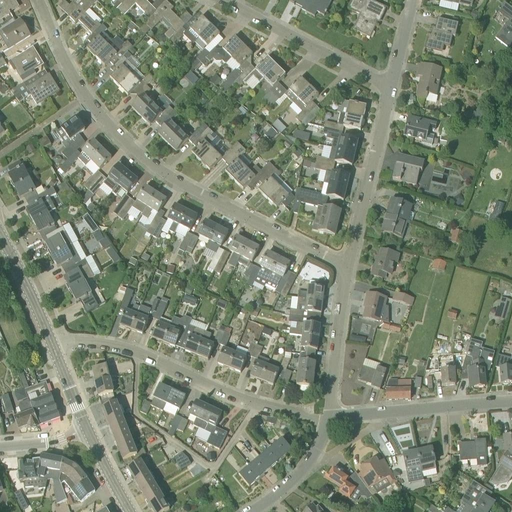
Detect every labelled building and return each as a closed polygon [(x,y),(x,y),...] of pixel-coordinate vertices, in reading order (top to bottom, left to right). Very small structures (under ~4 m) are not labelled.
[(18,7),(13,0),(0,0),(0,18),(5,15),(6,17),(10,14),(9,13),(18,7)] [(97,2),(95,0),(84,0),(83,2),(77,8),(68,17),(75,24),(78,21),(92,35),(101,26),(96,21),(94,23),(85,14),(97,2)] [(126,0),(95,0),(97,2),(98,0),(116,0),(121,4),(116,10),(117,10),(126,0)] [(126,0),(117,10),(124,17),(136,5),(140,9),(137,13),(144,19),(146,18),(148,20),(156,11),(144,0),(126,0)] [(303,6),(302,8),(301,10),(314,17),(317,13),(324,16),(329,6),(318,0),(288,0),(288,1),(296,5),(297,3),(303,6)] [(362,16),(355,32),(370,39),(377,23),(375,21),(378,14),(383,16),(386,8),(368,0),(352,0),(348,10),(362,16)] [(58,7),(64,13),(68,17),(77,8),(72,4),(69,7),(64,1),(58,7)] [(166,2),(156,11),(148,20),(139,29),(145,35),(150,30),(151,31),(164,19),(173,28),(164,36),(169,41),(173,37),(182,28),(185,25),(170,11),(173,8),(166,2)] [(510,20),(496,38),(509,48),(511,43),(511,9),(503,3),(497,11),(510,20)] [(192,45),(198,39),(211,27),(201,18),(189,30),(186,33),(186,32),(183,36),(192,45)] [(434,45),(443,47),(445,41),(451,42),(452,37),(455,38),(458,24),(438,19),(434,37),(428,35),(425,45),(434,47),(434,45)] [(2,31),(11,48),(31,36),(21,20),(2,31)] [(101,26),(92,35),(87,41),(91,45),(86,49),(95,59),(108,46),(99,38),(107,30),(102,25),(101,26)] [(219,35),(211,27),(198,39),(207,48),(219,35)] [(182,28),(173,37),(178,41),(183,36),(186,32),(182,28)] [(195,69),(197,70),(202,65),(205,67),(213,59),(216,62),(221,62),(222,61),(225,64),(243,46),(234,38),(221,52),(220,51),(216,51),(214,52),(213,51),(201,63),(195,69)] [(108,46),(95,59),(104,67),(109,63),(113,67),(127,52),(132,47),(127,42),(120,49),(113,41),(108,46)] [(252,55),(243,46),(225,64),(226,65),(231,59),(239,66),(225,80),(227,82),(220,89),(224,93),(233,84),(233,83),(242,75),(251,66),(247,61),(252,55)] [(33,49),(14,60),(24,77),(43,65),(33,49)] [(201,63),(213,51),(215,49),(214,49),(209,55),(204,51),(196,59),(201,63)] [(132,57),(127,52),(113,67),(117,70),(110,79),(118,87),(136,70),(128,61),(132,57)] [(233,83),(233,84),(238,88),(243,83),(245,85),(253,77),(259,84),(264,79),(276,67),(268,58),(255,70),(251,66),(242,75),(233,83)] [(420,82),(417,97),(427,99),(428,95),(437,97),(443,70),(422,65),(419,77),(423,78),(422,82),(420,82)] [(285,76),(276,67),(264,79),(273,88),(285,76)] [(136,70),(118,87),(128,97),(132,92),(136,96),(146,86),(153,79),(148,75),(139,84),(131,75),(136,70)] [(198,81),(192,73),(187,77),(193,84),(198,81)] [(33,92),(30,95),(36,105),(59,92),(49,75),(30,87),(33,92)] [(310,88),(300,78),(284,95),(293,104),(310,88)] [(132,109),(141,118),(153,106),(153,105),(144,97),(150,90),(146,86),(136,96),(140,100),(132,109)] [(312,103),(318,96),(310,88),(293,104),(301,113),(295,119),(299,124),(308,115),(316,107),(312,103)] [(24,100),(15,89),(10,92),(19,103),(24,100)] [(266,104),(275,95),(270,91),(262,100),(266,104)] [(279,100),(275,95),(266,104),(270,108),(279,100)] [(155,122),(159,126),(173,111),(168,107),(166,109),(158,100),(153,105),(153,106),(141,118),(150,127),(155,122)] [(347,109),(346,115),(363,120),(366,107),(343,102),(341,108),(347,109)] [(173,111),(159,126),(163,130),(158,135),(167,144),(183,127),(179,131),(170,123),(177,116),(173,111)] [(325,122),(324,128),(342,133),(343,128),(360,132),(363,120),(346,115),(340,114),(337,125),(325,122)] [(308,115),(299,124),(303,128),(313,120),(308,115)] [(76,119),(61,129),(56,133),(63,143),(62,144),(66,150),(61,155),(67,160),(76,151),(71,146),(81,138),(79,135),(84,131),(76,119)] [(407,123),(404,136),(423,141),(424,135),(428,136),(430,129),(436,130),(437,124),(416,119),(414,124),(407,123)] [(282,133),(287,128),(279,120),(274,124),(282,133)] [(192,136),(183,127),(167,144),(176,153),(188,141),(192,145),(208,129),(203,124),(192,136)] [(342,133),(324,128),(322,134),(328,136),(327,139),(333,141),(331,149),(354,155),(358,142),(341,138),(342,133)] [(191,154),(200,163),(212,151),(208,146),(213,140),(209,136),(212,133),(208,129),(192,145),(196,148),(191,154)] [(309,141),(311,134),(296,130),(294,138),(309,141)] [(47,138),(38,142),(42,150),(51,145),(47,138)] [(81,156),(76,151),(67,160),(67,161),(59,169),(64,174),(73,165),(72,165),(78,159),(85,167),(102,150),(93,141),(82,153),(83,154),(81,156)] [(221,159),(212,151),(200,163),(210,172),(222,160),(226,164),(242,148),(240,146),(237,143),(221,159)] [(225,173),(234,181),(246,169),(237,160),(246,152),(242,148),(226,164),(230,167),(225,173)] [(317,157),(315,164),(334,168),(335,163),(352,167),(354,155),(331,149),(328,160),(317,157)] [(111,159),(102,150),(85,167),(86,167),(91,162),(100,171),(111,159)] [(399,157),(393,180),(417,186),(420,172),(422,172),(425,163),(399,157)] [(29,179),(19,162),(8,168),(11,174),(7,176),(14,188),(29,179)] [(251,174),(246,169),(234,181),(243,190),(255,178),(259,182),(273,167),(269,163),(261,172),(255,166),(252,170),(253,171),(251,174)] [(323,184),(329,185),(346,189),(349,177),(332,173),(334,168),(315,164),(314,169),(326,172),(323,184)] [(104,184),(113,192),(128,174),(118,166),(108,178),(108,179),(106,181),(102,176),(88,191),(93,196),(104,184)] [(258,191),(268,200),(280,188),(270,179),(278,172),(273,167),(259,182),(263,186),(258,191)] [(88,191),(102,176),(97,172),(84,187),(88,191)] [(137,182),(128,174),(113,192),(112,193),(116,197),(122,190),(127,194),(137,182)] [(35,191),(29,179),(14,188),(20,200),(24,198),(26,203),(38,197),(35,191)] [(329,185),(326,197),(343,202),(346,189),(329,185)] [(132,208),(143,215),(156,194),(145,187),(135,203),(130,200),(117,218),(122,221),(132,208)] [(285,208),(290,204),(295,198),(290,194),(288,196),(280,188),(268,200),(276,209),(281,204),(285,208)] [(26,210),(32,222),(48,213),(42,202),(56,195),(53,189),(45,193),(38,197),(26,203),(29,208),(26,210)] [(297,189),(296,196),(319,201),(323,202),(324,196),(320,196),(321,195),(297,189)] [(143,215),(142,216),(152,223),(146,233),(151,236),(161,220),(165,214),(160,211),(166,201),(156,194),(143,215)] [(117,218),(130,200),(124,196),(112,213),(117,218)] [(318,208),(318,207),(319,201),(296,196),(294,202),(300,203),(318,208)] [(51,199),(44,202),(49,213),(56,210),(51,199)] [(397,204),(390,202),(386,216),(405,222),(411,224),(414,214),(409,213),(411,206),(412,206),(398,201),(397,204)] [(300,203),(294,202),(293,206),(291,213),(298,215),(300,203)] [(497,203),(490,221),(499,224),(506,206),(497,203)] [(175,206),(167,220),(173,223),(169,232),(174,235),(178,226),(179,226),(186,212),(175,206)] [(341,212),(318,207),(318,208),(315,219),(338,224),(341,212)] [(197,217),(186,212),(179,226),(190,232),(197,217)] [(48,213),(32,222),(38,234),(42,232),(45,237),(57,231),(56,231),(54,226),(48,213)] [(98,230),(88,215),(83,219),(93,233),(98,230)] [(405,222),(386,216),(383,227),(386,228),(384,234),(402,239),(401,238),(403,232),(402,231),(405,222)] [(335,237),(338,224),(315,219),(312,231),(335,237)] [(166,223),(161,220),(151,236),(157,240),(166,223)] [(198,236),(209,242),(217,227),(205,222),(198,236)] [(228,233),(217,227),(209,242),(205,250),(215,255),(208,269),(214,271),(224,251),(219,249),(220,247),(221,247),(228,233)] [(45,244),(51,256),(72,245),(63,228),(56,231),(57,231),(45,237),(48,243),(45,244)] [(452,231),(451,236),(461,239),(464,239),(466,233),(456,231),(456,232),(452,231)] [(187,233),(181,245),(179,250),(184,253),(184,252),(185,252),(193,236),(187,233)] [(105,240),(102,234),(98,236),(104,248),(111,245),(108,238),(105,240)] [(190,255),(193,251),(199,239),(193,236),(185,252),(190,255)] [(451,236),(449,242),(459,245),(461,239),(451,236)] [(230,264),(235,267),(248,243),(237,237),(229,251),(236,254),(234,257),(233,257),(230,264)] [(259,248),(248,243),(235,267),(236,268),(238,263),(248,268),(244,276),(246,277),(244,280),(248,282),(255,268),(249,265),(250,263),(251,263),(259,248)] [(81,262),(72,245),(51,256),(57,268),(61,267),(63,272),(76,266),(85,261),(85,260),(81,262)] [(214,271),(214,272),(219,274),(230,254),(224,251),(214,271)] [(381,251),(378,262),(375,261),(371,276),(382,279),(383,273),(391,275),(393,263),(396,263),(398,255),(381,251)] [(279,258),(268,253),(260,267),(262,268),(260,270),(255,268),(248,282),(246,286),(252,289),(257,277),(267,282),(279,258)] [(280,295),(290,275),(291,274),(286,271),(290,264),(279,258),(267,282),(265,287),(280,295)] [(444,271),(447,263),(437,260),(434,268),(444,271)] [(94,278),(85,261),(76,266),(63,272),(66,278),(63,279),(69,291),(84,283),(85,283),(94,278)] [(296,277),(290,275),(280,295),(286,298),(296,277)] [(84,283),(69,291),(75,303),(80,300),(84,308),(95,302),(85,283),(84,283)] [(299,292),(298,299),(322,302),(324,290),(308,288),(308,293),(299,292)] [(127,290),(125,294),(120,306),(126,309),(133,292),(127,290)] [(414,299),(395,293),(393,301),(412,307),(414,299)] [(379,322),(381,322),(389,324),(388,308),(384,307),(386,299),(367,294),(365,303),(367,303),(363,319),(379,322)] [(148,317),(154,320),(162,299),(156,296),(155,300),(148,317)] [(498,306),(495,318),(506,321),(511,301),(502,298),(499,307),(498,306)] [(168,301),(162,299),(154,320),(160,322),(167,304),(168,301)] [(321,315),(322,302),(298,299),(297,306),(306,307),(305,313),(321,315)] [(131,313),(125,311),(119,326),(131,331),(137,315),(140,308),(134,306),(131,313)] [(289,316),(302,318),(303,312),(290,310),(289,316)] [(137,315),(131,331),(142,335),(148,320),(137,315)] [(289,335),(302,337),(318,339),(320,326),(301,324),(302,318),(289,316),(288,323),(297,324),(296,330),(290,329),(289,335)] [(172,321),(169,329),(163,344),(175,348),(178,340),(183,342),(188,327),(178,323),(172,321)] [(380,328),(399,332),(400,328),(390,325),(390,324),(389,324),(381,322),(380,328)] [(151,339),(163,344),(169,329),(157,324),(151,339)] [(188,327),(183,342),(188,344),(184,352),(196,356),(205,334),(194,329),(188,327)] [(219,345),(226,329),(220,327),(219,331),(218,331),(214,343),(219,345)] [(226,329),(219,345),(225,348),(230,335),(229,335),(231,331),(226,329)] [(205,334),(196,356),(208,361),(214,346),(208,343),(211,336),(205,334)] [(300,355),(314,357),(315,351),(317,351),(318,339),(302,337),(300,355)] [(441,368),(441,371),(442,386),(455,385),(453,360),(447,358),(449,343),(442,343),(441,352),(434,351),(432,367),(441,368)] [(246,356),(252,359),(257,347),(251,344),(246,356)] [(263,349),(257,347),(252,359),(257,361),(263,349)] [(473,379),(473,388),(484,387),(483,371),(489,370),(493,355),(468,348),(465,360),(460,376),(469,376),(469,380),(473,379)] [(228,369),(234,354),(223,349),(217,364),(228,369)] [(500,369),(501,385),(503,384),(504,385),(507,385),(508,384),(511,383),(511,353),(511,359),(498,356),(495,368),(500,369)] [(240,374),(246,359),(234,354),(228,369),(240,374)] [(313,363),(314,357),(300,355),(298,374),(314,375),(315,363),(313,363)] [(285,373),(286,371),(289,361),(283,359),(279,371),(285,373)] [(250,377),(261,382),(267,366),(255,362),(250,377)] [(110,380),(106,366),(92,370),(95,383),(110,380)] [(281,382),(285,373),(279,371),(267,366),(261,382),(273,386),(275,382),(280,385),(281,382)] [(372,384),(371,387),(379,390),(386,370),(377,367),(375,372),(362,367),(357,381),(366,384),(366,382),(372,384)] [(292,373),(286,371),(285,373),(281,382),(287,385),(292,373)] [(312,388),(314,375),(298,374),(296,386),(301,387),(300,391),(302,392),(308,393),(310,392),(311,388),(312,388)] [(99,397),(109,395),(110,400),(114,399),(114,398),(113,394),(110,380),(95,383),(99,397)] [(60,420),(51,396),(46,383),(24,390),(30,404),(39,428),(60,420)] [(386,400),(411,399),(411,383),(398,383),(398,391),(385,391),(386,400)] [(159,385),(153,399),(154,399),(151,405),(145,402),(140,413),(146,416),(151,406),(162,412),(166,405),(172,391),(159,385)] [(24,390),(24,391),(28,401),(19,404),(18,408),(21,417),(15,419),(19,431),(30,426),(32,431),(32,430),(34,431),(37,430),(38,428),(39,428),(30,404),(24,390)] [(166,405),(179,411),(185,397),(172,391),(166,405)] [(7,414),(14,412),(8,395),(1,397),(7,414)] [(101,404),(103,409),(101,410),(104,417),(106,416),(108,422),(121,417),(114,399),(110,400),(101,404)] [(192,426),(199,429),(202,422),(209,409),(196,403),(190,416),(196,419),(192,426)] [(222,415),(209,409),(202,422),(199,429),(211,435),(207,444),(219,451),(227,434),(215,428),(222,415)] [(176,430),(181,419),(175,416),(170,427),(176,430)] [(264,422),(266,423),(265,424),(275,426),(275,425),(276,420),(267,418),(262,416),(262,419),(264,422)] [(113,435),(127,430),(121,417),(108,422),(113,435)] [(181,419),(176,430),(183,433),(188,422),(181,419)] [(127,430),(113,435),(118,448),(131,442),(127,430)] [(500,465),(494,475),(508,484),(511,476),(511,434),(503,436),(506,455),(500,465)] [(271,449),(280,461),(291,451),(282,440),(271,449)] [(478,466),(487,465),(484,441),(475,442),(475,444),(460,446),(461,461),(467,461),(470,461),(477,460),(478,466)] [(118,448),(122,458),(124,464),(145,455),(144,452),(136,455),(131,442),(118,448)] [(260,458),(270,470),(280,461),(271,449),(260,458)] [(417,451),(420,467),(421,473),(436,470),(431,450),(429,450),(428,449),(417,451)] [(389,465),(388,466),(392,473),(405,471),(406,477),(421,473),(420,467),(417,451),(406,453),(406,455),(403,455),(403,456),(386,460),(389,465)] [(175,457),(180,469),(191,464),(185,452),(175,457)] [(59,481),(60,475),(63,461),(41,457),(40,462),(37,477),(39,478),(39,477),(44,478),(45,475),(54,477),(53,480),(57,505),(66,501),(60,485),(59,481)] [(250,467),(259,479),(270,470),(260,458),(250,467)] [(363,473),(358,477),(368,491),(372,496),(376,492),(372,488),(385,479),(390,486),(397,482),(392,473),(388,466),(387,466),(384,460),(378,464),(375,460),(361,470),(363,473)] [(63,461),(60,475),(59,481),(60,485),(64,482),(72,492),(76,489),(87,480),(79,470),(74,467),(63,461)] [(38,479),(39,478),(37,477),(40,462),(19,464),(21,473),(18,473),(19,475),(17,477),(17,479),(19,481),(20,482),(24,482),(25,488),(38,487),(39,490),(45,489),(47,481),(38,479)] [(128,470),(135,482),(148,474),(140,462),(128,470)] [(259,479),(250,467),(239,477),(249,488),(259,479)] [(329,473),(330,475),(329,476),(327,475),(325,479),(341,489),(339,493),(350,500),(356,489),(346,483),(348,479),(333,470),(332,471),(331,471),(329,473)] [(142,494),(155,486),(148,474),(135,482),(142,494)] [(368,491),(358,477),(355,474),(350,478),(363,495),(368,491)] [(87,480),(76,489),(72,492),(81,504),(95,493),(87,481),(87,480)] [(488,511),(494,504),(478,494),(482,488),(473,482),(469,488),(472,491),(468,497),(471,499),(467,506),(469,507),(476,511),(488,511)] [(484,488),(487,490),(491,493),(493,489),(486,484),(484,488)] [(162,498),(155,486),(142,494),(149,505),(162,498)] [(162,498),(149,505),(153,511),(165,511),(169,510),(162,498)] [(462,503),(456,511),(452,511),(445,507),(441,511),(476,511),(469,507),(467,506),(462,503)]
